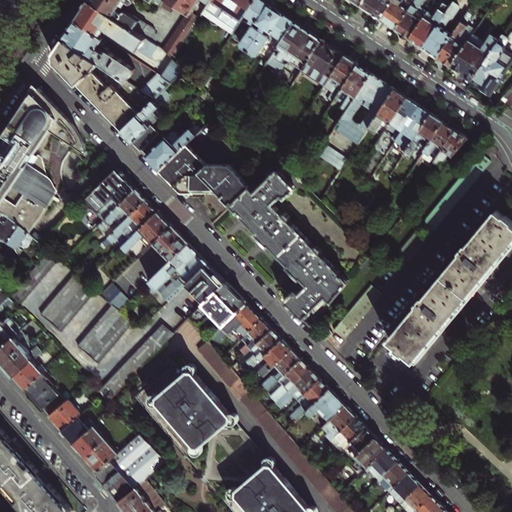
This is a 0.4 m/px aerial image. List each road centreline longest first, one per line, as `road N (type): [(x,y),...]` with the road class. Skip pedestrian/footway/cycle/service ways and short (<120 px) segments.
road 1 (residential): [(31,56),(466,511)]
road 2 (residential): [(306,0),(511,145)]
road 3 (residential): [(0,382),(109,507)]
